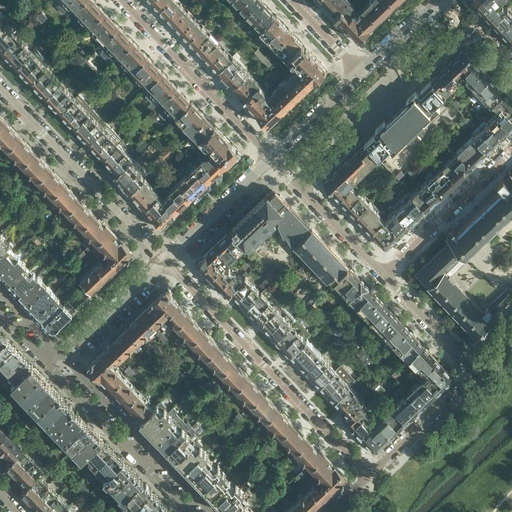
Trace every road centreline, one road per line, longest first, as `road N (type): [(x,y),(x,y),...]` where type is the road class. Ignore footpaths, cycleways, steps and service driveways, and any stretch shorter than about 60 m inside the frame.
road 1 (residential): [(162,259),(366,477)]
road 2 (residential): [(0,89),(162,259)]
road 3 (residential): [(211,511),(59,353)]
road 4 (residential): [(269,158),(123,0)]
road 5 (residential): [(47,364),(188,511)]
road 6 (residential): [(380,272),(511,149)]
road 7 (residential): [(366,477),(475,373)]
road 8 (residential): [(162,259),(269,158)]
road 9 (residential): [(475,373),(380,272)]
road 10 (residential): [(269,158),(358,70)]
